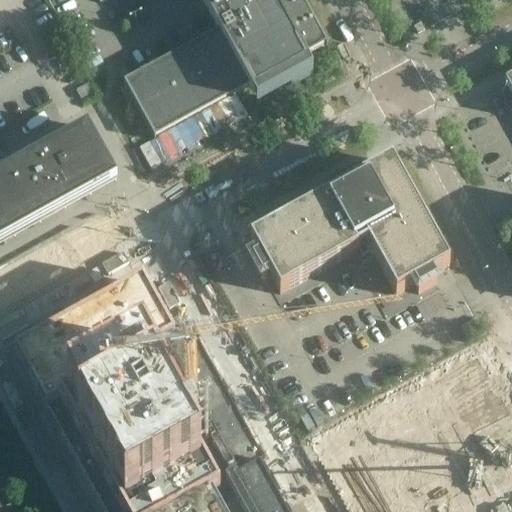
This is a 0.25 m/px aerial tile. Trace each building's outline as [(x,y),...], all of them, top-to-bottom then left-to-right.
[(327,46),(302,0),(281,0),(272,5),(269,0),(200,0),(219,34),(126,86),(125,84),(124,85),(154,141),(156,140),(155,139),(248,87),(254,98),(307,69),(301,58),(325,45),(326,47),(327,46)] [(95,93),(90,84),(76,92),(81,101),(95,93)] [(0,246),(117,182),(87,129),(0,177),(0,246)] [(450,268),(392,164),(360,182),(357,177),(330,191),(333,197),(250,243),(260,260),(252,265),(262,283),(270,278),(280,296),(357,254),(363,265),(375,259),(396,298),(414,288),(418,296),(436,286),(432,278),(450,268)] [(112,246),(131,237),(115,205),(103,211),(109,225),(103,228),(112,246)] [(144,283),(14,354),(101,511),(213,511),(207,501),(219,491),(190,439),(210,428),(239,480),(236,485),(250,511),(282,511),(259,469),(264,467),(190,332),(175,340),(144,283)] [(511,511),(511,399),(507,391),(330,489),(342,511),(511,511)]
